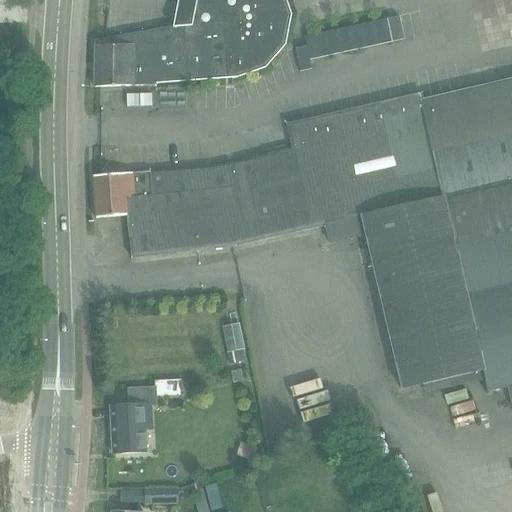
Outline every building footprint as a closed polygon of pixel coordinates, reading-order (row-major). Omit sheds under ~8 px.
[(232,79),(237,79),(261,69),(283,47),(290,17),(284,0),(177,0),(176,9),(177,9),(178,10),(180,11),(178,22),(178,26),(173,27),(173,28),(141,34),(140,33),(95,42),(94,88),(156,86),(156,83),(232,78),(232,79)] [(306,38),(311,60),(392,42),(388,20),(306,38)] [(214,168),(93,177),(96,219),(127,217),(131,259),(237,248),(325,227),(329,244),(365,236),(401,390),(424,385),(481,372),(481,373),(483,372),(484,380),(487,391),(486,392),(487,396),(490,395),(489,392),(507,388),(511,407),(511,80),(423,102),(421,95),(307,122),(287,126),(292,150),(214,168)] [(222,328),(230,365),(247,361),(240,325),(222,328)] [(171,373),(171,389),(191,389),(190,373),(171,373)] [(111,407),(113,455),(145,454),(144,430),(151,430),(150,406),(156,406),(156,389),(128,390),(129,406),(111,407)] [(356,511),(346,476),(318,484),(326,511),(356,511)] [(146,505),(178,504),(178,490),(145,491),(146,505)]
